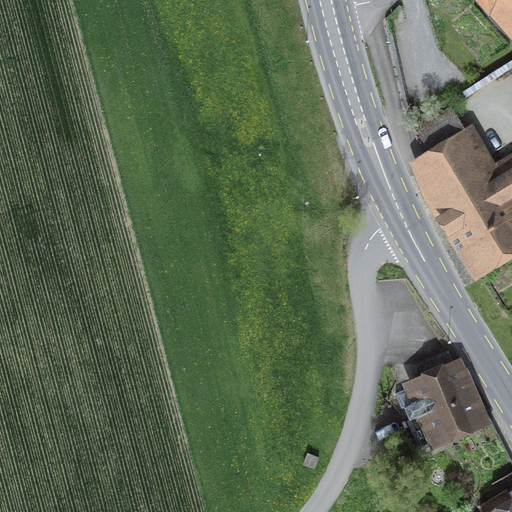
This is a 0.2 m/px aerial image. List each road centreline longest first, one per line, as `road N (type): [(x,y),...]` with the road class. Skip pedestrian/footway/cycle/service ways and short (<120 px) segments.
road 1 (unclassified): [(313,511),(329,495),(365,374),(365,248),(400,214)]
road 2 (primary): [(326,0),(353,99),(400,214)]
road 3 (primary): [(400,214),(511,403)]
